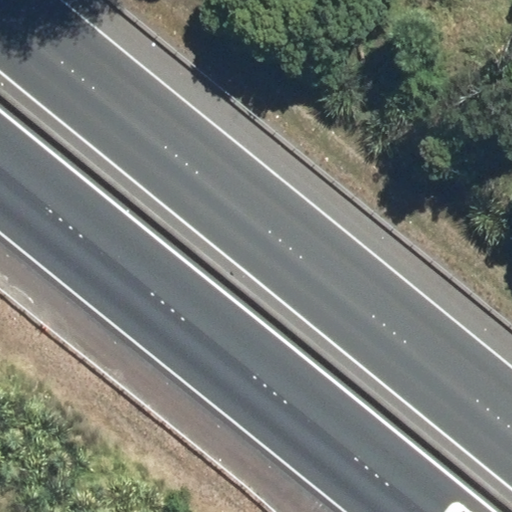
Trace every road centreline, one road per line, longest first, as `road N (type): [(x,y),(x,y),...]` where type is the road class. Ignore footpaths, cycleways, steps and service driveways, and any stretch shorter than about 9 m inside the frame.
road 1 (motorway): [(0,1),(511,425)]
road 2 (motorway): [(445,511),(0,155)]
